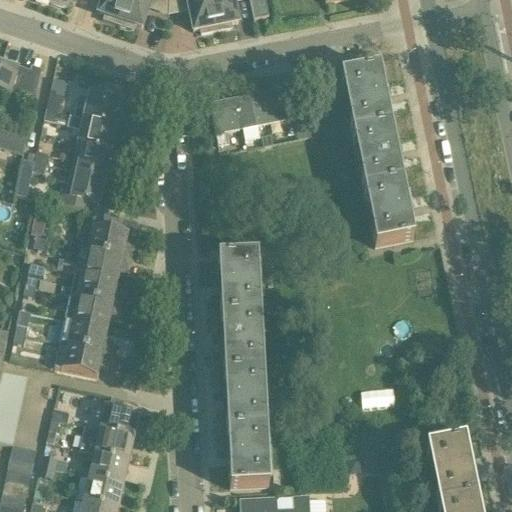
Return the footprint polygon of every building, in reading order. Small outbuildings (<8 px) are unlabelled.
[(34,0),(33,4),(49,9),(51,0),(34,0)] [(51,0),(49,9),(63,14),(65,9),(71,11),(75,0),(51,0)] [(101,0),(96,19),(102,21),(101,26),(116,31),(126,0),(101,0)] [(126,0),(116,31),(131,36),(133,31),(139,33),(148,7),(166,13),(167,13),(167,0),(126,0)] [(167,0),(167,13),(185,9),(191,36),(198,35),(199,40),(215,36),(207,0),(167,0)] [(207,0),(215,36),(230,33),(229,28),(236,27),(229,0),(207,0)] [(263,0),(248,0),(254,23),(267,21),(263,0)] [(322,0),(324,8),(360,0),(322,0)] [(0,92),(39,106),(46,75),(31,70),(29,74),(18,71),(16,77),(0,72),(0,92)] [(377,74),(339,82),(374,253),(412,245),(377,74)] [(52,84),(45,116),(56,118),(58,109),(61,109),(66,87),(52,84)] [(74,113),(72,121),(114,130),(120,104),(117,104),(119,92),(103,88),(101,100),(88,97),(84,115),(75,113),(74,113)] [(286,93),(260,98),(267,129),(292,124),(286,93)] [(260,98),(234,103),(241,135),(267,129),(260,98)] [(234,103),(208,108),(214,140),(241,135),(234,103)] [(45,116),(42,125),(66,131),(66,132),(79,135),(76,149),(108,156),(114,130),(72,121),(69,121),(56,118),(45,116)] [(0,133),(0,152),(23,159),(28,141),(0,133)] [(261,151),(271,149),(269,140),(259,141),(261,151)] [(76,149),(70,175),(103,182),(108,156),(76,149)] [(31,156),(29,165),(36,167),(34,175),(47,178),(51,158),(39,155),(39,158),(31,156)] [(56,200),(54,210),(87,217),(92,218),(94,208),(97,209),(103,182),(70,175),(64,201),(56,200)] [(69,303),(53,373),(97,382),(99,373),(107,374),(113,346),(105,345),(109,325),(117,327),(123,299),(115,298),(119,279),(127,280),(133,252),(125,251),(127,241),(108,237),(111,223),(92,218),(87,217),(76,269),(57,265),(54,276),(74,280),(71,295),(61,293),(59,301),(69,303)] [(40,234),(37,252),(46,254),(50,236),(40,234)] [(255,262),(216,264),(228,494),(267,492),(255,262)] [(33,267),(31,277),(47,281),(49,271),(33,267)] [(30,281),(27,299),(37,301),(41,283),(30,281)] [(21,329),(17,346),(27,349),(31,331),(21,329)] [(0,333),(0,355),(6,357),(11,336),(0,333)] [(29,342),(27,359),(52,362),(54,345),(29,342)] [(1,378),(0,382),(0,389),(24,395),(27,384),(1,378)] [(0,389),(0,401),(22,406),(24,395),(0,389)] [(0,401),(0,413),(19,417),(22,406),(0,401)] [(104,411),(99,435),(133,443),(139,419),(104,411)] [(0,413),(0,424),(17,429),(19,417),(0,413)] [(63,417),(62,435),(73,436),(75,418),(63,417)] [(0,424),(0,436),(14,440),(17,429),(0,424)] [(51,424),(45,448),(53,450),(59,426),(51,424)] [(99,435),(94,459),(128,466),(133,443),(99,435)] [(0,436),(0,448),(12,451),(14,440),(0,436)] [(476,511),(463,444),(425,452),(436,511),(476,511)] [(12,451),(9,463),(33,469),(35,456),(12,451)] [(94,459),(88,482),(122,490),(128,466),(94,459)] [(42,461),(40,471),(55,475),(57,465),(42,461)] [(9,463),(6,476),(30,481),(33,469),(9,463)] [(344,466),(347,478),(360,476),(357,463),(344,466)] [(6,476),(4,488),(27,493),(30,481),(6,476)] [(88,482),(83,506),(112,511),(117,511),(122,490),(88,482)] [(4,488),(1,500),(24,505),(27,493),(4,488)] [(1,500),(0,503),(0,511),(22,511),(24,505),(1,500)] [(281,511),(281,502),(237,505),(237,511),(313,511),(313,501),(296,501),(296,511),(281,511)]
